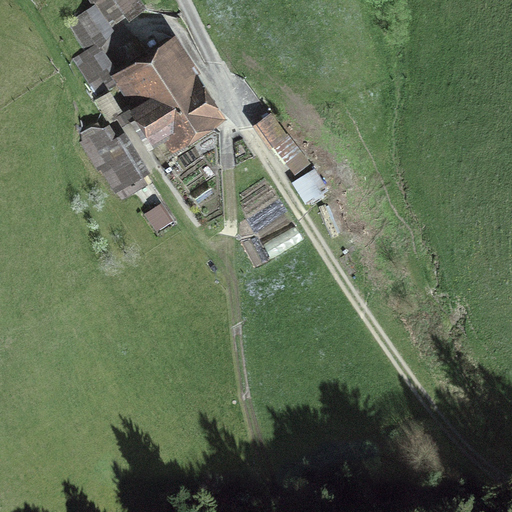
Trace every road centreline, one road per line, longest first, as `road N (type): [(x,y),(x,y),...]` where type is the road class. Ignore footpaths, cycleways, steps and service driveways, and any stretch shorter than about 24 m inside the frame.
road 1 (track): [(233,102),(389,351),(448,432),(511,490)]
road 2 (track): [(233,102),(226,144),(239,365),(269,482),(285,511)]
